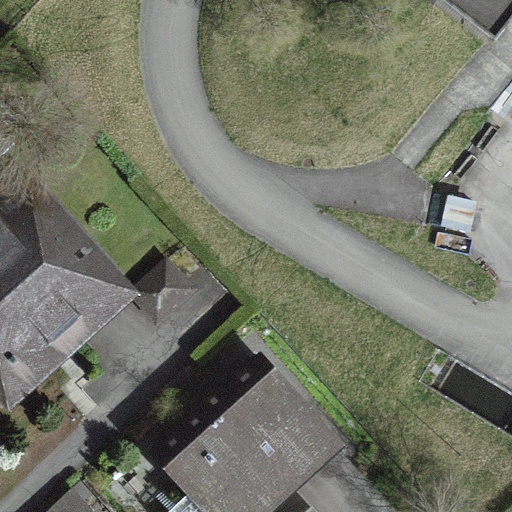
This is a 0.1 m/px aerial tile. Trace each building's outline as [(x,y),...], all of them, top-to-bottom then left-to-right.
[(511,0),(454,0),(451,5),(495,40),(511,18),(511,0)] [(0,371),(8,364),(12,368),(64,321),(81,339),(125,298),(39,201),(0,236),(0,371)] [(138,287),(164,315),(192,289),(166,261),(138,287)] [(155,451),(209,511),(266,511),(339,447),(258,358),(155,451)] [(88,511),(89,511),(69,489),(44,511),(88,511)]
